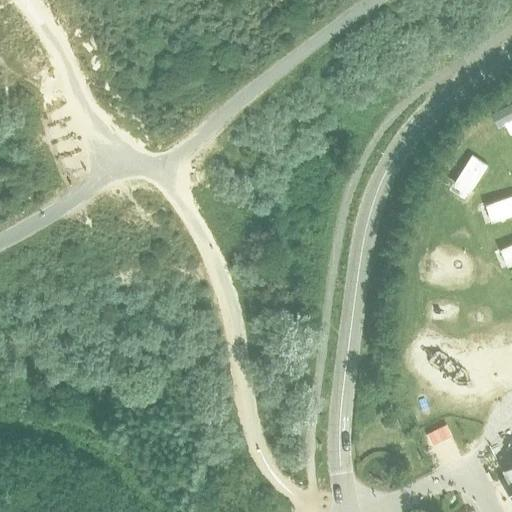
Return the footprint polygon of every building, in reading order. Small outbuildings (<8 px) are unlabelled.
[(511,116),(511,97),(489,109),(496,124),(511,116)] [(485,161),(470,151),(451,178),(466,188),(485,161)] [(511,210),(511,189),(485,198),(491,216),(511,210)] [(511,258),(511,237),(498,243),(505,261),(511,258)] [(443,422),(426,431),(426,432),(431,442),(449,433),(443,422)] [(511,463),(500,469),(510,490),(505,492),(511,505),(511,463)]
